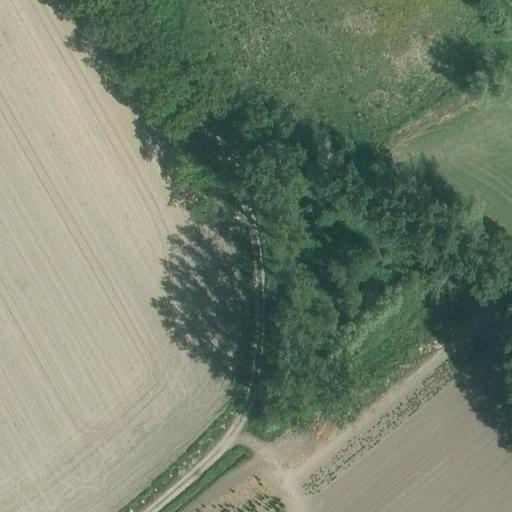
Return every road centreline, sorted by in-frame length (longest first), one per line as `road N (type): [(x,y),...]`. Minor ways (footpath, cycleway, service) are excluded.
road 1 (track): [(215,165),(244,233),(258,307),(253,363),(239,426),(148,511)]
road 2 (track): [(130,0),(215,165)]
